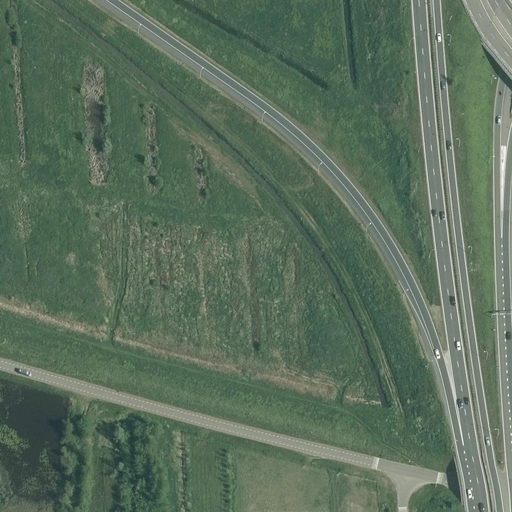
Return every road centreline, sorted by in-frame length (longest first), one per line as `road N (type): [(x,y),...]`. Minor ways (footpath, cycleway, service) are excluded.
road 1 (motorway): [(109,0),(302,136),(365,208),(427,321),(469,445)]
road 2 (motorway): [(497,511),(452,190),(436,0)]
road 3 (track): [(0,315),(334,405),(407,455),(420,474)]
road 4 (motorway): [(417,0),(469,445)]
road 5 (unclassified): [(404,471),(0,364)]
road 6 (trunk): [(511,462),(500,238)]
road 7 (trunk): [(500,238),(497,108),(511,45)]
